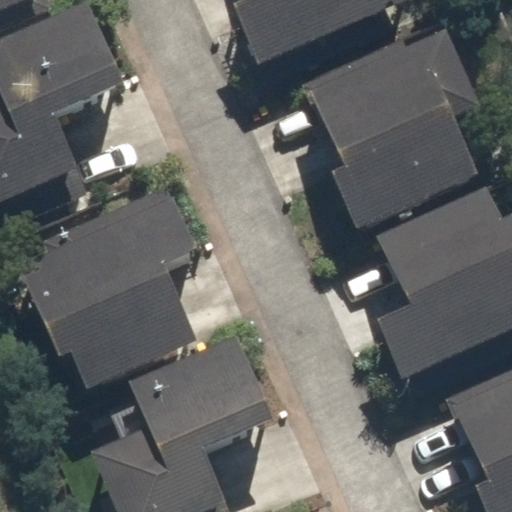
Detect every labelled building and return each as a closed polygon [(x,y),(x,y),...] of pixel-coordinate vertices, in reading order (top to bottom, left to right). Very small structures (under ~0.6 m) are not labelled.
[(0,0),(0,25),(58,0),(0,0)] [(238,25),(271,99),(439,25),(427,0),(280,0),(283,5),(238,25)] [(0,57),(0,218),(99,175),(77,126),(144,96),(106,11),(0,57)] [(308,106),(368,240),(498,183),(473,127),(497,116),(462,38),(308,106)] [(23,261),(86,403),(214,347),(183,278),(217,263),(184,189),(23,261)] [(388,335),(413,391),(511,347),(511,190),(511,189),(388,243),(422,320),(388,335)] [(104,464),(124,511),(247,511),(226,463),(292,434),(253,345),(111,408),(130,452),(104,464)] [(511,511),(511,381),(453,406),(498,511),(511,511)]
